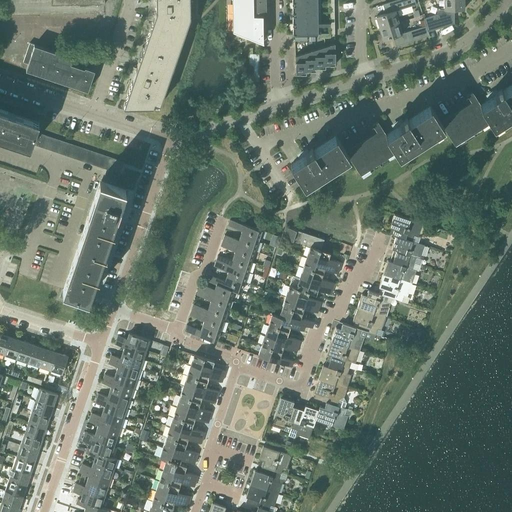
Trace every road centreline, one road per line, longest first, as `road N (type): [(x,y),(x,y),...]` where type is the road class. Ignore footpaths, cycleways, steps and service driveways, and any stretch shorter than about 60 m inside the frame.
road 1 (residential): [(237,366),(290,384),(304,377),(322,325),(369,264),(381,233)]
road 2 (unclassified): [(4,248),(29,256),(59,167),(0,148)]
road 3 (unclassified): [(109,308),(171,139)]
road 4 (unclassified): [(43,511),(98,342)]
road 5 (unclassified): [(366,77),(460,44),(505,0)]
road 6 (residential): [(195,511),(237,366)]
road 7 (residential): [(176,330),(223,217)]
